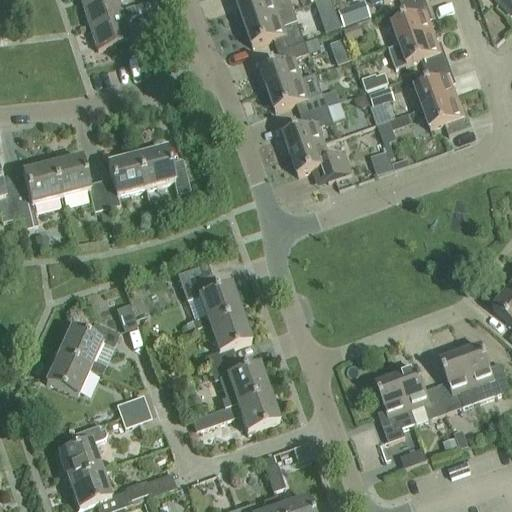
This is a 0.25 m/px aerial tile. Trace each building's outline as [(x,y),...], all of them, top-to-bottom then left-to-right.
[(0,0),(0,9),(11,8),(10,0),(0,0)] [(122,19),(121,15),(116,0),(117,0),(100,0),(81,7),(89,30),(122,19)] [(245,31),(279,19),(274,4),(285,0),(262,0),(263,2),(238,10),(245,31)] [(402,12),(425,4),(423,0),(381,0),(384,6),(398,1),(402,12)] [(511,0),(490,0),(511,21),(511,20),(511,0)] [(401,49),(433,37),(426,17),(429,16),(425,4),(402,12),(406,24),(392,29),(399,49),(401,49)] [(133,12),(136,20),(145,17),(153,42),(162,39),(150,6),(133,12)] [(369,20),(364,6),(338,14),(343,29),(369,20)] [(122,19),(89,30),(97,55),(131,44),(124,24),(136,20),(133,12),(133,11),(121,15),(122,19)] [(282,55),(305,47),(298,26),(283,31),(279,19),(245,31),(252,52),(278,44),(282,55)] [(359,28),(343,33),(347,45),(363,40),(359,28)] [(425,77),(448,68),(444,56),(440,57),(433,37),(401,49),(399,49),(388,53),(396,75),(421,65),(425,77)] [(302,84),(301,83),(295,64),(321,55),(317,43),(305,48),(305,47),(282,55),(285,66),(260,75),(268,96),(302,84)] [(344,44),(329,50),(332,57),(346,52),(344,44)] [(456,102),(449,82),(452,80),(448,68),(425,77),(415,80),(420,91),(415,93),(423,114),(456,102)] [(304,119),(327,111),(327,110),(316,78),(301,83),(302,84),(268,96),(275,117),(300,108),(304,119)] [(394,105),(389,90),(368,97),(373,112),(394,105)] [(456,102),(423,114),(430,135),(445,130),(449,141),(472,133),(467,120),(464,122),(456,102)] [(291,160),(324,148),(319,133),(346,123),(340,107),(348,104),(348,103),(327,110),(327,111),(304,119),(308,131),(283,139),(291,160)] [(352,179),(344,159),(330,164),(324,148),(291,160),(298,181),(312,176),(317,192),(352,179)] [(136,161),(144,194),(173,187),(176,199),(190,195),(181,164),(169,167),(166,153),(136,161)] [(111,183),(99,186),(106,213),(119,209),(117,201),(144,194),(136,161),(107,169),(111,183)] [(93,216),(106,213),(99,186),(87,189),(80,162),(51,169),(59,202),(88,195),(93,216)] [(31,210),(59,202),(51,169),(22,177),(25,192),(14,195),(20,222),(22,234),(36,230),(31,210)] [(0,181),(0,218),(2,227),(20,222),(14,195),(11,179),(0,181)] [(208,330),(240,318),(230,289),(217,294),(208,269),(176,280),(186,307),(198,302),(205,321),(192,325),(196,334),(208,329),(208,330)] [(511,297),(509,294),(503,289),(500,293),(501,295),(498,299),(502,302),(493,314),(511,329),(511,340),(510,343),(511,345),(511,297)] [(137,332),(128,309),(115,314),(123,337),(137,332)] [(210,373),(236,364),(232,353),(250,346),(240,318),(208,330),(218,357),(206,361),(210,373)] [(58,360),(90,374),(101,378),(104,371),(99,368),(107,349),(113,352),(119,339),(94,327),(88,340),(71,332),(58,360)] [(491,376),(482,352),(461,359),(474,392),(480,407),(511,395),(502,372),(491,376)] [(480,407),(474,392),(461,359),(440,367),(449,392),(438,396),(446,419),(480,407)] [(77,401),(90,374),(58,360),(46,387),(77,401)] [(224,413),(268,397),(258,369),(240,375),(236,364),(210,373),(215,386),(218,385),(225,404),(221,406),(224,413)] [(425,413),(429,425),(446,419),(438,396),(427,400),(418,375),(398,382),(411,418),(425,413)] [(385,416),(378,419),(388,448),(405,442),(402,434),(415,429),(411,418),(398,382),(376,390),(385,416)] [(268,397),(224,413),(192,425),(196,435),(240,419),(246,436),(278,424),(268,397)] [(120,423),(147,414),(142,400),(115,410),(120,423)] [(147,414),(120,423),(124,433),(151,424),(147,414)] [(58,458),(68,486),(101,474),(92,449),(102,445),(105,443),(106,440),(104,433),(99,434),(97,430),(70,439),(74,452),(58,458)] [(404,475),(427,466),(423,454),(400,462),(404,475)] [(263,472),(272,496),(285,492),(276,468),(263,472)] [(101,474),(68,486),(77,511),(86,511),(97,508),(98,511),(124,511),(147,504),(141,487),(124,493),(126,497),(111,502),(101,474)] [(170,479),(143,488),(148,503),(175,493),(170,479)] [(278,511),(279,511),(275,500),(263,504),(265,511),(254,511),(253,508),(242,511),(278,511)] [(279,511),(278,511),(309,511),(306,502),(279,511)]
